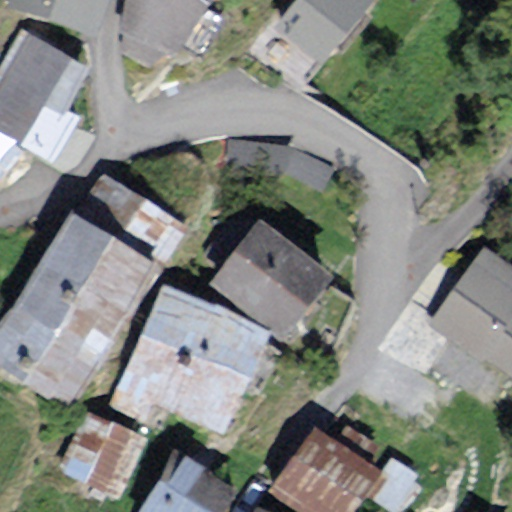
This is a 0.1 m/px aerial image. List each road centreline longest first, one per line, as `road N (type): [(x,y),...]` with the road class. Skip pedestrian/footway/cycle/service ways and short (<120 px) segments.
road 1 (track): [(254,511),(276,446),(363,297),(392,182),(511,95)]
road 2 (residential): [(392,182),(380,161),(340,133),(254,121),(126,152)]
road 3 (residential): [(392,182),(405,207),(408,319),(394,389)]
road 4 (residential): [(126,152),(121,93),(136,0)]
road 5 (residential): [(0,222),(126,152)]
